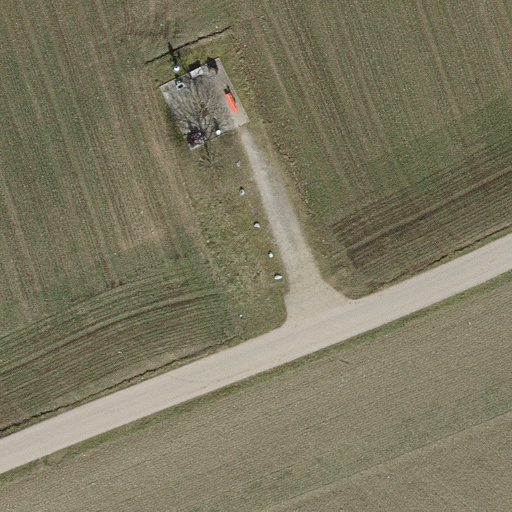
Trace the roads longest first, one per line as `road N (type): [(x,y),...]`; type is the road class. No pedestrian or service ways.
road 1 (track): [(511,248),(324,333),(0,456)]
road 2 (track): [(245,143),(324,333)]
